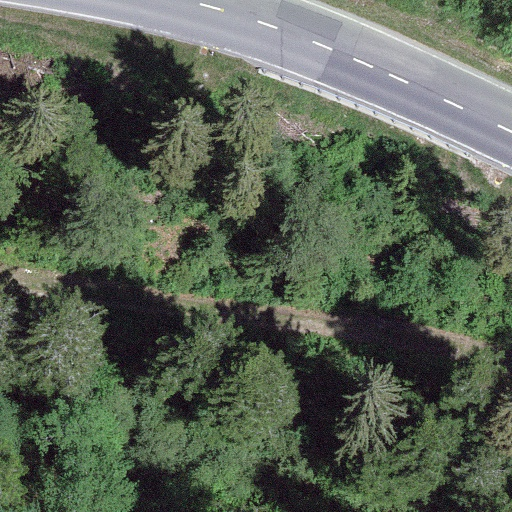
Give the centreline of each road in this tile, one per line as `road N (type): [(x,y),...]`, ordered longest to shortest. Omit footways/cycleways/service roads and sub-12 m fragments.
road 1 (track): [(511,361),(435,341),(0,283)]
road 2 (secondary): [(189,0),(313,38),(511,132)]
